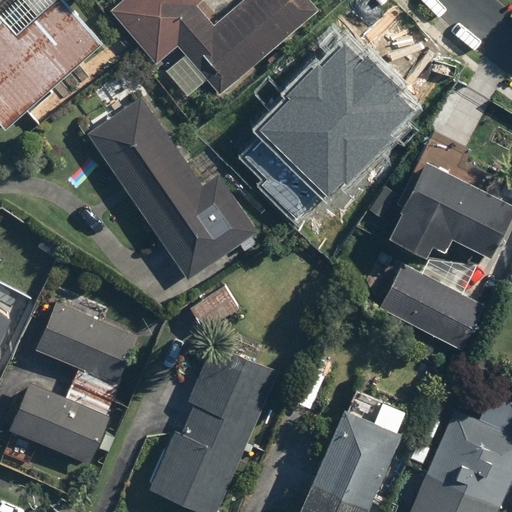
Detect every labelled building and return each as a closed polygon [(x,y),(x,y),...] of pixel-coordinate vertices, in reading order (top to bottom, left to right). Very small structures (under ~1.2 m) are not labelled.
[(0,119),(7,126),(104,39),(68,0),(52,0),(17,32),(0,12),(0,119)] [(117,0),(110,6),(156,61),(178,42),(220,92),(321,8),(314,0),(238,0),(215,19),(199,0),(117,0)] [(269,138),(253,153),(306,210),(339,180),(344,185),(424,111),(350,31),(281,95),(287,101),(259,127),(269,138)] [(142,93),(88,130),(189,275),(259,227),(218,169),(202,180),(142,93)] [(511,211),(511,197),(427,154),(388,231),(428,251),(434,239),(446,246),(453,232),(491,252),(511,211)] [(402,259),(379,304),(462,346),(485,300),(402,259)] [(225,280),(188,303),(204,328),(241,305),(225,280)] [(0,372),(33,302),(0,286),(0,372)] [(139,332),(57,297),(36,345),(79,364),(66,393),(30,378),(10,426),(90,460),(111,413),(107,411),(124,373),(121,372),(139,332)] [(213,511),(217,511),(279,368),(213,340),(189,397),(194,399),(182,429),(176,427),(151,486),(213,511)] [(409,511),(496,511),(511,477),(511,398),(490,389),(478,416),(455,407),(409,511)] [(289,511),(365,511),(403,427),(345,402),(300,507),(293,504),(289,511)]
